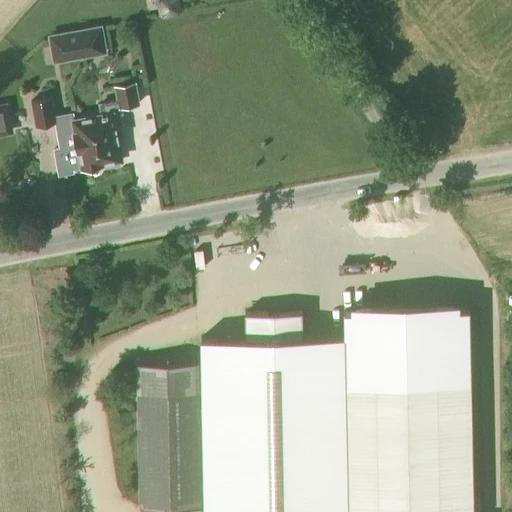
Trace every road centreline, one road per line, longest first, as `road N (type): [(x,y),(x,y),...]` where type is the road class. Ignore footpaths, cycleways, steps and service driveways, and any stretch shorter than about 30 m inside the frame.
road 1 (tertiary): [(0,260),(424,180)]
road 2 (unclassified): [(424,180),(376,92),(305,0)]
